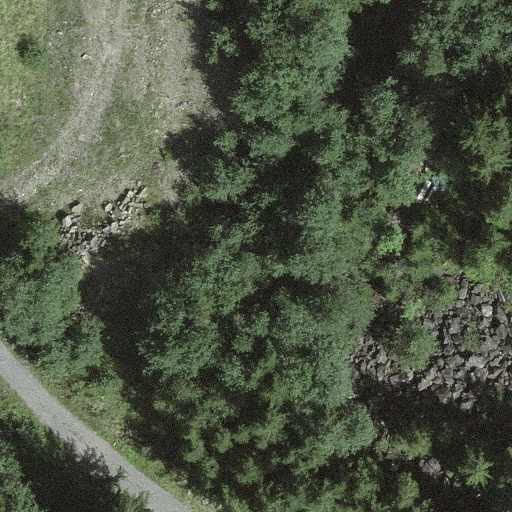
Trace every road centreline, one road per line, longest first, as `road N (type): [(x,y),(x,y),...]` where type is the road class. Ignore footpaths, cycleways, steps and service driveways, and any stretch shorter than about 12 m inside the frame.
road 1 (track): [(0,203),(80,140),(134,0)]
road 2 (track): [(0,352),(179,511)]
